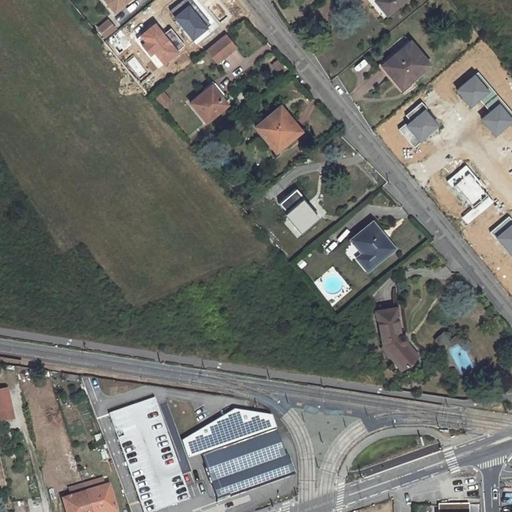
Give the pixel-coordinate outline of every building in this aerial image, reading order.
[(103,0),(113,11),(127,0),(103,0)] [(184,0),(171,11),(194,40),(211,26),(190,0),(184,0)] [(376,0),(375,1),(387,15),(404,0),(376,0)] [(98,29),(106,38),(116,30),(108,20),(98,29)] [(156,53),(164,64),(179,54),(177,52),(184,47),(172,31),(165,36),(157,24),(141,36),(146,43),(142,45),(151,56),(156,53)] [(224,35),(206,50),(217,62),(235,47),(224,35)] [(428,64),(409,42),(383,65),(394,78),(394,79),(401,87),(428,64)] [(496,135),(511,121),(511,113),(479,73),(458,90),(471,106),(480,99),(491,113),(483,119),(496,135)] [(205,122),(226,104),(220,96),(217,99),(207,87),(189,103),(205,122)] [(157,106),(168,102),(164,91),(153,95),(157,106)] [(400,129),(414,147),(439,127),(426,112),(428,110),(423,103),(407,116),(411,121),(400,129)] [(255,127),(275,151),(295,136),(282,120),(287,116),(279,107),(255,127)] [(463,217),(468,223),(493,202),(482,189),(485,187),(467,165),(448,181),(453,188),(456,185),(474,208),(463,217)] [(231,177),(227,180),(232,187),(236,183),(231,177)] [(303,204),(307,202),(296,189),(278,203),(301,230),(315,219),(303,204)] [(511,221),(509,218),(491,232),(511,257),(511,256),(511,221)] [(373,221),(352,240),(363,253),(358,257),(369,271),(391,252),(380,239),(385,235),(373,221)] [(396,363),(411,351),(405,343),(405,340),(405,336),(404,335),(400,334),(396,308),(377,311),(382,347),(396,363)] [(443,329),(432,339),(439,347),(450,338),(443,329)] [(400,368),(415,355),(411,351),(396,363),(400,368)] [(0,411),(11,409),(6,389),(0,390),(0,411)] [(158,407),(155,397),(108,413),(142,511),(153,511),(191,499),(182,476),(192,472),(187,459),(180,442),(167,404),(163,405),(158,407)] [(0,411),(0,421),(13,419),(11,409),(0,411)] [(296,474),(288,454),(286,455),(276,429),(271,415),(245,411),(234,409),(230,412),(202,429),(180,442),(187,459),(201,454),(217,499),(230,495),(231,497),(296,474)] [(60,437),(62,450),(69,448),(67,436),(60,437)] [(102,478),(83,484),(86,492),(104,486),(102,478)] [(86,492),(83,484),(69,489),(72,496),(86,492)] [(104,486),(86,492),(91,511),(115,511),(117,511),(109,485),(104,486)] [(91,511),(86,492),(72,496),(62,499),(66,511),(91,511)]
